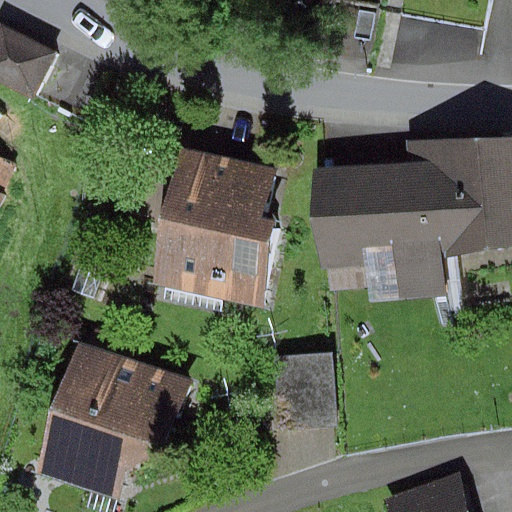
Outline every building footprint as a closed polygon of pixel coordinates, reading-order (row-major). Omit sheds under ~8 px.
[(58,55),(0,23),(0,81),(34,99),(58,55)] [(423,163),(336,168),(332,295),(464,291),(463,243),(511,241),(511,135),(424,138),(423,163)] [(0,199),(20,163),(0,153),(0,199)] [(177,163),(149,295),(264,314),(291,182),(177,163)] [(291,416),(347,412),(342,341),(286,345),(291,416)] [(190,384),(80,349),(35,480),(124,507),(168,456),(190,384)]
